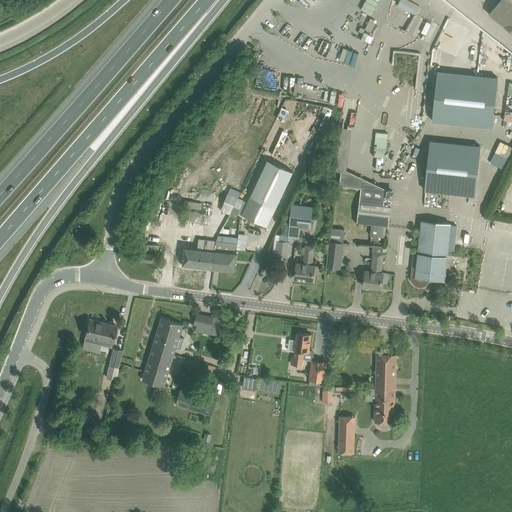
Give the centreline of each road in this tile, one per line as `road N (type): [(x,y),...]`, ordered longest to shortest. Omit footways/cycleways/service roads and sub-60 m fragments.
road 1 (unclassified): [(102,280),(511,341)]
road 2 (motorway): [(0,296),(51,212),(210,0)]
road 3 (unclassified): [(102,280),(123,184),(271,0)]
road 4 (motorway): [(0,238),(206,0)]
road 5 (motorway): [(171,0),(0,195)]
road 6 (unclassified): [(4,511),(45,391),(39,367),(14,355)]
road 7 (motorway): [(126,0),(62,50),(0,83)]
road 8 (unclassified): [(14,355),(40,293),(58,279),(102,280)]
